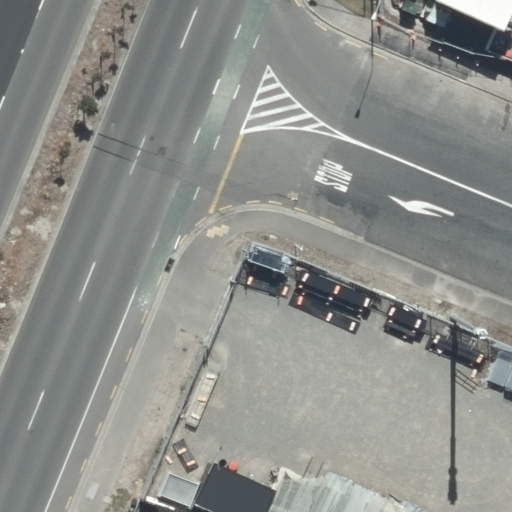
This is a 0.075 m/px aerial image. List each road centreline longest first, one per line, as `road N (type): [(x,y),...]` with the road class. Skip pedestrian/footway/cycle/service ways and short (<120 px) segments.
road 1 (trunk): [(179,71),(0,508)]
road 2 (unclassified): [(179,71),(511,207)]
